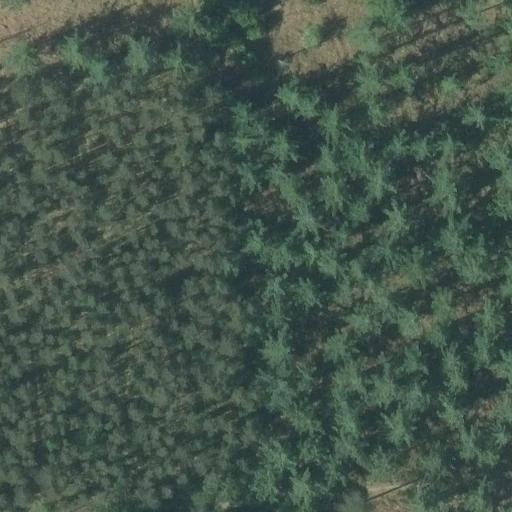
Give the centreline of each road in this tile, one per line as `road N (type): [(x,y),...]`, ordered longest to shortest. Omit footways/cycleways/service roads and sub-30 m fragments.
road 1 (track): [(191,0),(234,224),(248,483)]
road 2 (track): [(7,511),(262,481)]
road 3 (track): [(262,481),(511,444)]
